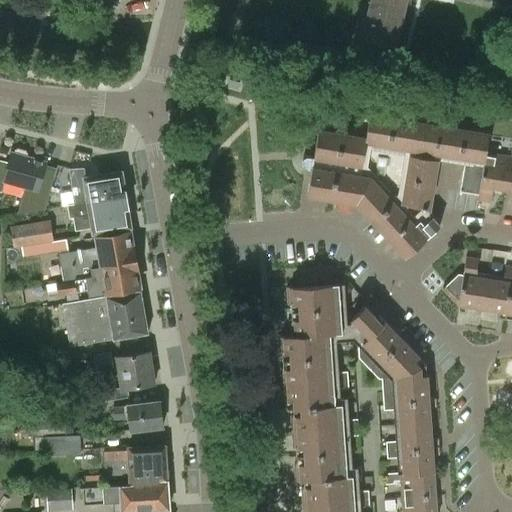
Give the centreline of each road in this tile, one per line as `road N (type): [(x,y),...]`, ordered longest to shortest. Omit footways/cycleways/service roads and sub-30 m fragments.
road 1 (tertiary): [(213,511),(208,433),(173,240)]
road 2 (residential): [(400,287),(354,237),(333,228),(173,240)]
road 3 (tertiary): [(153,107),(0,92)]
road 4 (residential): [(487,511),(477,361)]
road 5 (residential): [(400,287),(459,229),(511,235)]
road 6 (tertiary): [(173,240),(153,107)]
